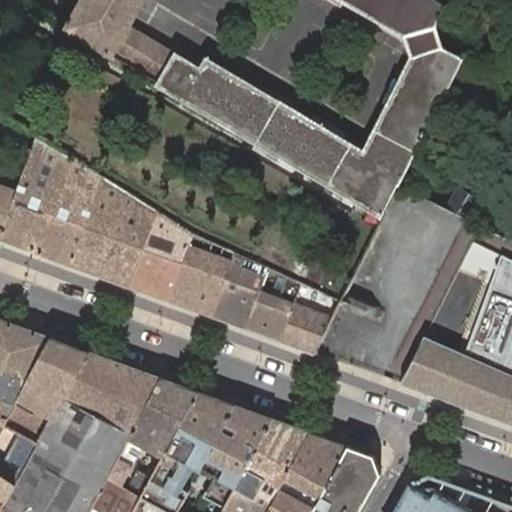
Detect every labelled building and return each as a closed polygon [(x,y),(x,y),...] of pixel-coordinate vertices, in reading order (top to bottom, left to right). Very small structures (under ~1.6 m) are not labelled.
[(83,0),(66,29),(112,56),(128,28),(137,13),(144,0),(83,0)] [(128,28),(112,56),(384,216),(400,183),(463,59),(443,48),(436,26),(447,7),(435,0),(346,0),(407,35),(414,57),(365,154),(207,60),(201,71),(128,28)] [(23,174),(32,151),(19,146),(10,169),(14,171),(9,185),(0,181),(0,138),(14,144),(22,124),(0,109),(0,236),(18,188),(23,174)] [(0,237),(75,265),(108,178),(38,134),(32,151),(23,174),(18,188),(0,236),(0,237)] [(133,286),(158,211),(108,178),(75,265),(133,286)] [(458,188),(449,208),(470,219),(480,198),(458,188)] [(172,300),(194,235),(158,211),(133,286),(172,300)] [(215,316),(235,252),(194,235),(172,300),(215,316)] [(490,283),(503,252),(472,240),(459,270),(490,283)] [(262,288),(270,267),(235,252),(215,316),(249,328),(262,288)] [(425,336),(403,384),(511,423),(511,262),(501,257),(465,353),(425,336)] [(318,353),(335,315),(302,303),(309,284),(304,281),(297,301),(284,341),(318,353)] [(284,341),(297,301),(262,288),(249,328),(284,341)] [(0,318),(0,414),(8,418),(18,399),(29,380),(52,338),(0,319),(0,318)] [(90,352),(52,338),(29,380),(18,399),(53,418),(64,398),(64,397),(90,352)] [(143,371),(90,352),(64,397),(64,398),(53,418),(39,443),(11,493),(0,511),(89,511),(93,506),(118,459),(129,439),(133,433),(148,406),(163,378),(143,371)] [(200,392),(163,378),(148,406),(133,433),(129,439),(164,458),(200,392)] [(236,405),(200,392),(164,458),(152,478),(133,511),(177,511),(202,468),(209,456),(236,405)] [(273,418),(236,405),(209,456),(243,474),(273,418)] [(222,511),(266,511),(310,432),(273,418),(243,474),(236,487),(222,511)] [(39,443),(5,423),(0,433),(0,511),(11,493),(39,443)] [(310,432),(266,511),(312,511),(315,509),(349,446),(310,432)] [(349,446),(315,509),(320,511),(359,511),(381,474),(374,455),(349,446)] [(132,467),(118,459),(93,506),(103,511),(133,511),(152,478),(138,470),(131,483),(132,486),(134,488),(132,492),(122,487),(132,467)] [(222,511),(236,487),(202,468),(177,511),(222,511)] [(493,511),(500,500),(431,475),(409,483),(393,511),(493,511)] [(511,511),(511,504),(500,500),(493,511),(511,511)]
